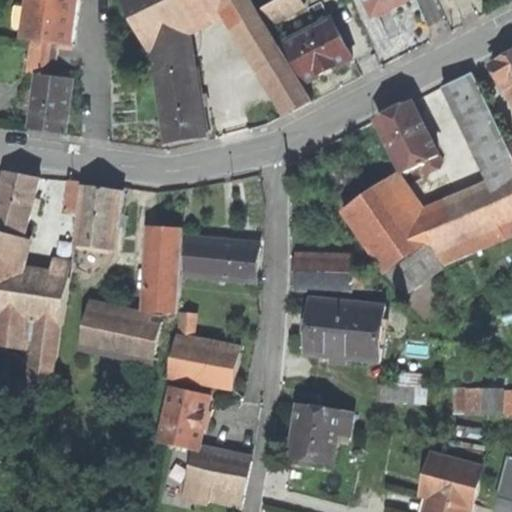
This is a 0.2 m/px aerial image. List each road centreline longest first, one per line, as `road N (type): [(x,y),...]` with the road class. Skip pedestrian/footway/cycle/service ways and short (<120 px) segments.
road 1 (residential): [(0,153),(169,171),(271,147)]
road 2 (residential): [(271,147),(511,27)]
road 3 (residential): [(270,402),(279,248),(271,147)]
